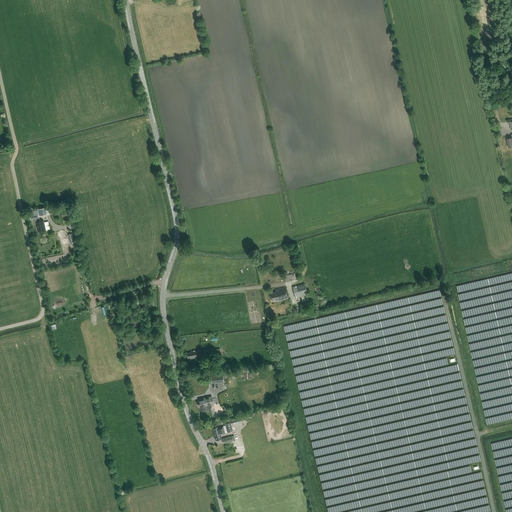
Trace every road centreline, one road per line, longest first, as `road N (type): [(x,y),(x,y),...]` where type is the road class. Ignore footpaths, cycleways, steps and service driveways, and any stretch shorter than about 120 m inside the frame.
road 1 (unclassified): [(223,511),(165,328),(162,295),(176,228),(126,0)]
road 2 (track): [(164,281),(90,297),(71,221)]
road 3 (track): [(470,0),(499,122)]
road 4 (track): [(162,295),(284,284)]
